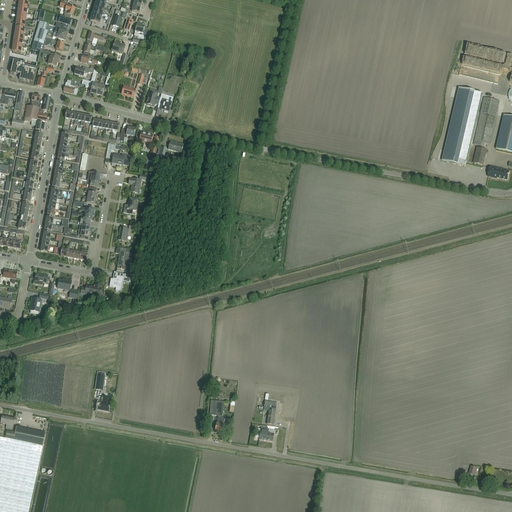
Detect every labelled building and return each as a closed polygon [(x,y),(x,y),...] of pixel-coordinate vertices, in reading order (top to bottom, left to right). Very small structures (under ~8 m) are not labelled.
[(96,1),(94,6),(104,9),(106,4),(96,1)] [(64,14),(64,16),(70,18),(71,16),(72,16),(75,8),(67,6),(67,4),(61,3),(59,7),(65,9),(65,10),(64,13),(64,14)] [(94,6),(93,11),(103,14),(104,9),(94,6)] [(139,14),(140,7),(133,6),(131,12),(139,14)] [(93,11),(91,16),(101,19),(103,14),(93,11)] [(124,30),(129,32),(131,25),(134,26),(138,18),(127,14),(125,19),(127,20),(124,30)] [(57,16),(55,21),(62,23),(62,24),(65,25),(69,26),(70,23),(71,24),(71,22),(71,21),(71,20),(66,19),(57,16)] [(91,16),(89,22),(100,25),(101,19),(91,16)] [(113,27),(118,28),(121,18),(116,17),(113,27)] [(39,22),(33,42),(43,45),(45,37),(41,36),(43,30),(42,30),(44,23),(42,23),(39,22)] [(134,35),(134,37),(135,37),(137,38),(138,33),(143,35),(146,36),(147,32),(144,31),(144,28),(145,27),(140,26),(138,26),(137,25),(135,30),(134,35)] [(67,31),(70,32),(70,31),(65,30),(60,29),(56,27),(54,34),(58,35),(57,39),(65,41),(67,33),(66,33),(67,31)] [(104,38),(103,37),(98,36),(97,36),(95,35),(89,33),(87,40),(92,42),(94,38),(103,41),(104,38)] [(64,44),(51,41),(50,44),(57,46),(56,50),(57,50),(62,52),(64,44)] [(33,42),(31,49),(40,51),(43,51),(44,45),(43,45),(33,42)] [(113,46),(113,47),(111,51),(123,55),(125,46),(121,45),(120,46),(118,45),(114,44),(113,46)] [(86,45),(84,52),(88,54),(89,54),(90,51),(93,52),(95,52),(95,51),(96,50),(104,52),(105,48),(97,46),(96,48),(94,47),(90,46),(86,45)] [(48,65),(51,66),(56,67),(58,60),(59,60),(60,57),(50,54),(48,60),(49,61),(48,65)] [(135,65),(139,59),(134,56),(131,62),(135,65)] [(89,62),(97,65),(98,61),(82,57),(80,62),(88,65),(89,62)] [(13,60),(10,72),(11,72),(13,73),(13,74),(17,75),(18,74),(20,75),(19,78),(20,78),(22,79),(22,80),(30,82),(31,81),(33,81),(33,82),(34,82),(36,70),(22,67),(23,65),(24,65),(25,63),(20,62),(13,60)] [(76,69),(74,75),(79,76),(83,77),(84,74),(88,74),(89,73),(93,73),(94,71),(89,69),(87,69),(83,68),(82,70),(76,69)] [(93,73),(91,81),(94,82),(96,75),(99,75),(100,72),(94,71),(93,73)] [(38,82),(37,86),(43,88),(46,73),(43,72),(41,79),(39,79),(38,82)] [(140,75),(137,84),(141,85),(144,86),(147,77),(144,76),(140,75)] [(76,95),(78,90),(75,89),(75,87),(70,86),(70,85),(66,83),(65,87),(63,92),(76,95)] [(90,94),(96,95),(99,86),(93,84),(90,94)] [(99,86),(96,95),(102,97),(105,87),(99,86)] [(123,87),(123,88),(121,95),(134,98),(136,90),(123,87)] [(482,94),(459,89),(443,162),(465,167),(482,94)] [(15,101),(15,97),(16,92),(5,90),(4,95),(2,95),(0,102),(0,103),(7,105),(9,99),(15,101)] [(25,94),(17,93),(14,111),(21,112),(25,94)] [(159,103),(160,98),(157,97),(158,96),(149,94),(146,105),(147,105),(147,106),(150,107),(151,106),(154,107),(155,104),(158,105),(159,103)] [(37,120),(39,108),(38,108),(40,97),(32,95),(30,106),(27,106),(24,118),(37,120)] [(161,95),(160,98),(159,103),(163,104),(161,111),(164,111),(164,113),(167,113),(168,112),(168,113),(169,110),(170,110),(170,109),(171,103),(167,102),(168,97),(161,95)] [(45,97),(43,111),(48,112),(51,98),(45,97)] [(484,98),(473,145),(484,147),(486,143),(490,143),(496,117),(500,102),(484,98)] [(511,117),(504,116),(496,150),(511,153),(511,117)] [(37,120),(24,118),(24,121),(31,122),(31,125),(36,126),(35,130),(41,131),(40,132),(41,132),(41,131),(43,132),(44,125),(38,124),(38,121),(39,120),(37,120)] [(11,126),(22,128),(23,122),(12,120),(11,126)] [(126,138),(127,136),(130,136),(129,140),(133,140),(135,129),(135,130),(128,128),(127,130),(126,130),(122,129),(121,134),(119,142),(123,142),(124,138),(126,138)] [(141,133),(139,140),(139,141),(151,144),(153,136),(150,135),(148,135),(148,134),(141,133)] [(152,145),(150,153),(155,154),(157,147),(158,143),(159,138),(154,137),(153,142),(152,145)] [(170,142),(169,147),(168,150),(181,153),(183,145),(179,144),(179,145),(177,145),(177,144),(170,142)] [(111,151),(114,152),(115,145),(108,144),(106,159),(109,159),(111,151)] [(157,153),(157,154),(159,155),(158,159),(163,160),(164,156),(166,148),(162,147),(161,149),(158,148),(157,153)] [(477,149),(475,159),(473,164),(483,166),(487,151),(477,149)] [(128,166),(128,167),(130,156),(130,157),(122,155),(122,157),(118,157),(117,165),(116,167),(118,167),(119,166),(122,167),(122,165),(128,166)] [(490,167),(488,177),(496,179),(497,178),(507,180),(509,172),(504,171),(504,170),(490,167)] [(8,171),(0,169),(0,180),(1,174),(7,175),(7,174),(9,174),(9,171),(8,171)] [(27,180),(34,182),(35,175),(28,174),(24,173),(23,176),(27,177),(27,180)] [(87,181),(99,183),(101,184),(101,181),(100,180),(100,178),(98,177),(98,174),(92,173),(90,181),(87,181)] [(129,179),(129,183),(132,184),(130,192),(137,194),(139,185),(140,185),(141,181),(138,180),(133,179),(133,180),(129,179)] [(90,184),(89,187),(89,190),(85,189),(96,191),(96,188),(100,189),(100,187),(98,186),(99,183),(87,181),(87,183),(90,184)] [(95,194),(96,191),(85,189),(84,192),(86,192),(85,197),(96,200),(97,200),(98,198),(96,198),(97,194),(95,194)] [(95,203),(96,200),(85,197),(83,197),(82,200),(87,201),(86,203),(97,205),(97,203),(95,203)] [(123,213),(131,215),(132,211),(135,211),(137,200),(130,199),(128,206),(125,206),(123,213)] [(30,205),(20,203),(18,210),(28,211),(30,205)] [(80,222),(90,224),(90,221),(93,222),(94,220),(92,219),(93,216),(84,215),(82,214),(80,222)] [(90,224),(80,222),(79,231),(90,233),(91,233),(92,231),(90,231),(91,228),(89,227),(90,224)] [(126,242),(128,230),(120,228),(119,235),(119,240),(123,241),(122,241),(126,242)] [(90,233),(79,231),(77,239),(88,241),(89,238),(90,238),(91,236),(89,236),(90,233)] [(8,241),(7,248),(13,249),(15,239),(9,237),(8,241)] [(117,269),(122,270),(127,271),(128,271),(129,266),(127,266),(129,253),(127,252),(127,250),(126,249),(117,248),(117,250),(116,250),(115,254),(119,255),(118,262),(119,262),(118,269),(117,269)] [(5,270),(3,278),(11,280),(11,282),(12,284),(13,284),(15,283),(16,277),(17,277),(17,276),(16,276),(17,272),(13,272),(9,272),(9,271),(5,270)] [(37,285),(42,286),(43,283),(46,284),(47,276),(43,275),(43,276),(40,275),(36,274),(35,280),(34,280),(33,284),(37,285)] [(111,279),(109,287),(115,288),(115,291),(121,292),(123,277),(116,276),(115,276),(116,276),(116,280),(111,279)] [(70,293),(69,298),(76,299),(78,292),(69,290),(71,281),(66,281),(66,282),(59,281),(58,283),(58,282),(57,289),(64,290),(64,292),(70,293)] [(82,288),(81,294),(85,294),(85,293),(100,296),(100,293),(101,288),(100,288),(101,286),(94,285),(94,287),(86,286),(86,289),(82,288)] [(6,307),(6,308),(10,309),(13,296),(10,296),(8,297),(8,299),(0,297),(0,306),(4,308),(4,307),(6,307)] [(41,300),(40,300),(36,299),(32,298),(31,303),(32,303),(31,306),(30,306),(29,311),(30,311),(30,313),(38,315),(39,312),(39,313),(41,304),(41,300)] [(97,372),(97,375),(95,390),(103,392),(105,376),(105,373),(97,372)] [(98,405),(97,410),(105,411),(108,412),(109,407),(110,404),(110,401),(111,399),(103,398),(102,403),(99,402),(98,405)] [(225,417),(224,416),(224,415),(222,414),(224,402),(220,402),(218,402),(211,401),(210,415),(214,416),(218,416),(215,431),(222,432),(222,430),(223,430),(223,429),(223,427),(225,427),(226,426),(227,424),(226,422),(224,422),(225,417)] [(265,401),(264,410),(269,411),(267,420),(267,424),(273,425),(274,420),(277,403),(265,401)] [(5,429),(13,431),(13,427),(14,427),(15,418),(2,416),(0,424),(6,425),(5,429)] [(0,511),(28,511),(42,451),(46,433),(16,427),(15,433),(7,431),(5,439),(0,437),(0,511)] [(268,429),(261,428),(259,440),(272,442),(273,440),(274,434),(268,433),(268,429)] [(471,467),(469,474),(475,476),(477,468),(471,467)]
